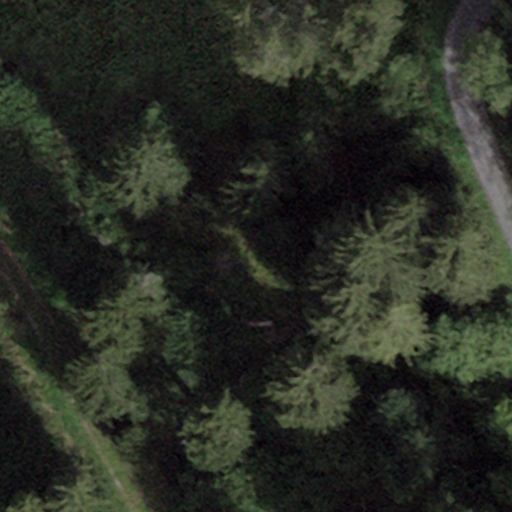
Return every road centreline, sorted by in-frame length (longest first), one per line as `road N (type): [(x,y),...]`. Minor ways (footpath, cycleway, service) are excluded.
road 1 (track): [(154,511),(0,254)]
road 2 (unclassified): [(511,209),(467,79),(464,29),(483,0)]
